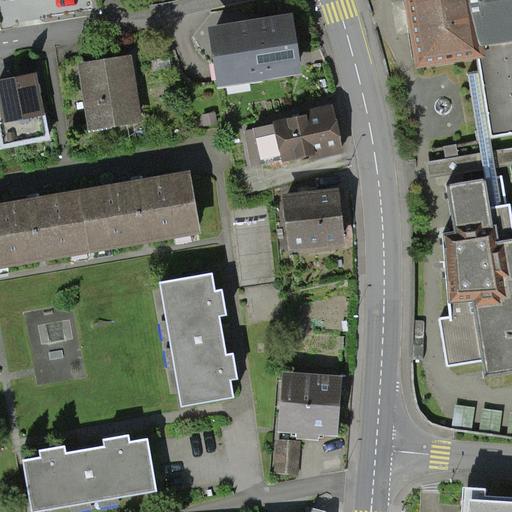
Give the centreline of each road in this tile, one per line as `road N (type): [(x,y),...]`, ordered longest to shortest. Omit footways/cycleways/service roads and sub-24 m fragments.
road 1 (primary): [(336,0),(380,194),(375,451)]
road 2 (residential): [(0,44),(206,0)]
road 3 (residential): [(215,511),(300,488),(372,483)]
road 4 (residential): [(375,451),(511,462)]
